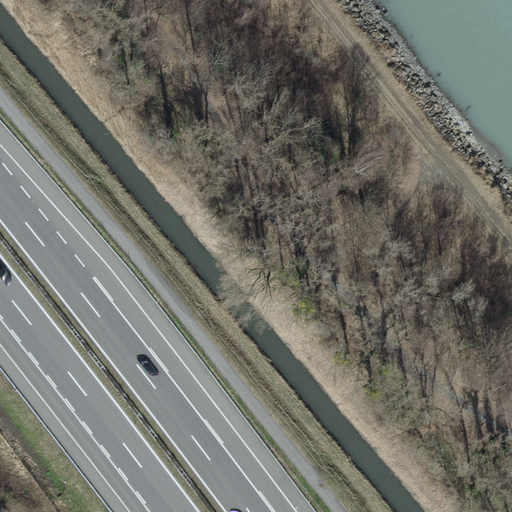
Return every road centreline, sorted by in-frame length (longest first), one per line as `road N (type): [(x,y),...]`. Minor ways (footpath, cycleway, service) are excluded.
road 1 (unclassified): [(0,96),(343,511)]
road 2 (motorway): [(249,511),(0,187)]
road 3 (motorway): [(0,284),(174,511)]
